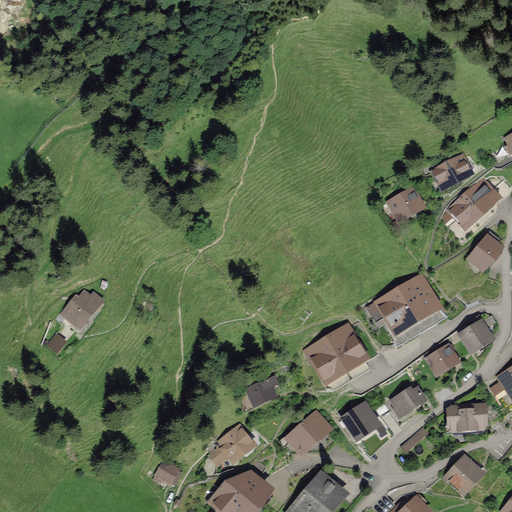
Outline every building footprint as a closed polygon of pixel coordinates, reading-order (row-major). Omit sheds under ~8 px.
[(511,136),(502,142),(511,160),(511,159),(511,136)] [(459,157),(426,176),(436,193),(469,175),(459,157)] [(501,200),(485,181),(441,217),(458,237),(501,200)] [(413,184),(380,200),(393,226),(425,210),(413,184)] [(490,237),(470,261),(484,272),(504,249),(490,237)] [(423,277),(369,309),(377,321),(386,316),(397,335),(441,309),(423,277)] [(74,334),(104,303),(87,288),(58,318),(74,334)] [(303,298),(284,318),(296,329),(314,308),(303,298)] [(479,323),(456,336),(466,354),(490,341),(479,323)] [(368,363),(349,328),(306,352),(325,386),(368,363)] [(59,335),(49,346),(58,354),(68,343),(59,335)] [(447,347),(422,360),(433,380),(458,366),(447,347)] [(511,370),(491,383),(506,409),(511,405),(511,370)] [(274,375),(246,388),(254,406),(282,393),(274,375)] [(420,386),(385,406),(395,424),(431,405),(420,386)] [(376,426),(364,408),(345,421),(357,439),(376,426)] [(486,410),(445,409),(444,439),(485,439),(486,410)] [(332,433),(315,413),(280,444),(297,464),(332,433)] [(500,418),(494,421),(497,428),(503,426),(500,418)] [(255,449),(239,427),(211,447),(228,469),(255,449)] [(425,430),(403,449),(408,454),(429,435),(425,430)] [(484,477),(466,457),(443,478),(461,498),(484,477)] [(179,474),(159,463),(150,480),(164,487),(171,490),(179,474)] [(233,473),(208,504),(217,511),(256,511),(267,500),(233,473)] [(330,511),(341,500),(318,480),(290,511),(330,511)]
